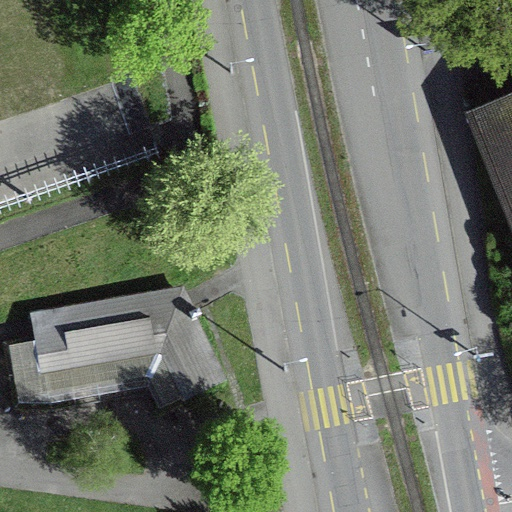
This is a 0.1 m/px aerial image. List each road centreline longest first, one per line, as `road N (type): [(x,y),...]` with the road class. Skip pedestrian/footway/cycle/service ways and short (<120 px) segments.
road 1 (primary): [(473,510),(357,0)]
road 2 (primary): [(254,0),(355,511)]
